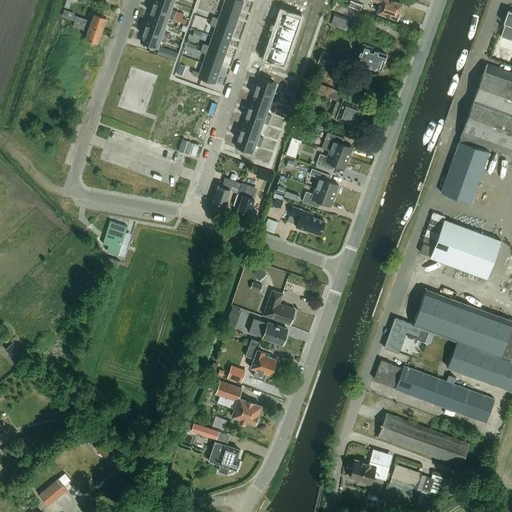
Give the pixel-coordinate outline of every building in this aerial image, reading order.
[(154,3),(152,8),(174,16),(176,11),(171,9),(173,3),(165,0),(154,0),(154,3)] [(238,0),(222,0),(224,1),(222,10),(239,15),(243,2),(238,0)] [(370,0),(370,1),(380,4),(377,13),(396,19),(399,18),(401,15),(399,13),(402,4),(390,0),(370,0)] [(361,11),(363,6),(350,1),(348,6),(361,11)] [(285,3),(281,14),(304,22),(305,18),(300,16),(302,9),(285,3)] [(150,13),(148,19),(165,25),(167,18),(173,20),(174,16),(152,8),(150,13)] [(511,9),(511,10),(511,11),(510,11),(508,10),(504,22),(506,23),(501,37),(511,40),(511,9)] [(74,14),(64,10),(61,17),(72,21),(74,14)] [(213,17),(211,21),(217,23),(234,29),(236,24),(239,15),(222,10),(219,19),(213,17)] [(75,21),(101,30),(106,18),(94,14),(91,22),(76,17),(75,21)] [(281,14),(277,26),(294,32),(297,25),(302,27),(304,22),(281,14)] [(347,31),(351,19),(335,14),(331,25),(347,31)] [(146,25),(144,30),(167,38),(168,34),(163,32),(165,25),(148,19),(146,25)] [(101,30),(75,21),(73,27),(87,32),(85,39),(97,43),(101,30)] [(211,21),(210,26),(215,28),(212,37),(229,42),(234,29),(217,23),(211,21)] [(277,26),(273,37),(295,45),(297,41),(292,39),(294,32),(277,26)] [(142,36),(140,42),(157,48),(160,41),(165,43),(167,38),(144,30),(142,36)] [(203,44),(202,48),(207,50),(225,56),(229,42),(212,37),(209,46),(203,44)] [(273,37),(269,48),(286,54),(288,48),(294,50),(295,45),(273,37)] [(384,61),(387,54),(371,49),(372,46),(363,43),(358,57),(346,53),(344,59),(356,64),(357,61),(380,70),(384,61)] [(75,46),(54,94),(68,100),(89,52),(75,46)] [(62,47),(59,55),(70,59),(73,51),(62,47)] [(202,48),(200,53),(206,55),(203,64),(220,69),(225,56),(207,50),(202,48)] [(177,55),(159,49),(156,56),(174,63),(177,55)] [(337,56),(321,51),(317,62),(332,68),(337,56)] [(194,71),(192,75),(198,77),(215,83),(220,70),(220,69),(203,64),(200,73),(194,71)] [(511,72),(487,64),(441,192),(471,203),(489,152),(467,145),(468,140),(509,155),(511,145),(511,72)] [(263,68),(259,79),(282,86),(283,82),(277,80),(280,73),(263,68)] [(58,82),(62,73),(51,69),(47,78),(58,82)] [(259,79),(255,90),(272,95),(274,89),(280,91),(282,86),(259,79)] [(348,95),(316,83),(313,92),(341,103),(343,99),(346,100),(348,95)] [(255,90),(251,101),(274,109),(275,104),(270,102),(272,95),(255,90)] [(341,103),(336,118),(360,127),(363,118),(361,117),(364,107),(346,100),(343,99),(341,103)] [(251,101),(247,112),(264,118),(266,111),(272,113),(274,109),(251,101)] [(247,112),(243,124),(260,129),(266,131),(267,127),(262,125),(264,118),(247,112)] [(171,126),(180,127),(181,118),(172,117),(171,126)] [(241,128),(239,135),(256,140),(259,134),(264,135),(266,131),(260,129),(243,124),(241,128)] [(329,151),(348,158),(352,148),(342,144),(344,138),(330,133),(326,143),(331,145),(329,151)] [(286,155),(295,156),(298,139),(289,137),(286,155)] [(248,144),(246,154),(261,156),(262,147),(248,144)] [(345,168),(348,158),(329,151),(327,157),(320,154),(316,164),(332,170),(335,165),(345,168)] [(255,178),(270,183),(274,174),(259,168),(255,178)] [(319,178),(315,188),(334,196),(338,185),(328,181),(330,176),(312,169),(309,174),(319,178)] [(225,178),(222,187),(218,186),(212,202),(225,206),(231,187),(236,188),(238,183),(225,178)] [(237,194),(242,195),(237,210),(249,214),(254,199),(251,198),(253,192),(251,192),(253,188),(241,184),(237,194)] [(331,206),(334,196),(315,188),(313,194),(306,192),(302,202),(319,208),(321,202),(331,206)] [(282,197),(274,194),(273,198),(275,198),(273,206),(280,209),(283,201),(281,200),(282,197)] [(304,230),(320,235),(325,222),(312,217),(312,214),(292,207),(287,221),(296,225),(295,227),(304,231),(304,230)] [(434,245),(445,217),(433,212),(422,241),(434,245)] [(263,229),(274,232),(277,221),(266,218),(263,229)] [(487,279),(501,241),(445,220),(430,258),(487,279)] [(127,227),(110,222),(101,250),(118,256),(127,227)] [(428,256),(431,247),(423,244),(420,253),(428,256)] [(118,268),(120,262),(108,258),(106,265),(118,268)] [(260,281),(267,275),(259,267),(252,274),(260,281)] [(262,285),(253,282),(250,289),(260,292),(262,285)] [(413,325),(428,331),(456,341),(447,368),(511,391),(511,361),(511,359),(511,320),(425,290),(413,325)] [(290,324),(295,310),(279,304),(282,294),(272,291),(264,315),(290,324)] [(267,323),(254,318),(249,332),(262,337),(261,339),(283,346),(289,329),(268,322),(267,323)] [(424,342),(428,331),(413,325),(396,318),(385,349),(399,354),(406,332),(417,336),(416,339),(424,342)] [(253,377),(263,380),(266,374),(270,375),(273,374),(275,370),(273,368),(276,360),(264,355),(265,353),(257,350),(260,343),(252,340),(246,356),(254,359),(251,368),(256,370),(253,377)] [(10,345),(5,350),(17,364),(21,360),(24,357),(11,344),(10,345)] [(392,364),(381,360),(374,379),(395,387),(394,389),(486,423),(494,399),(453,384),(456,378),(448,375),(446,381),(403,365),(402,368),(392,364)] [(245,370),(231,366),(227,378),(241,383),(245,370)] [(261,406),(238,398),(241,389),(220,382),(215,394),(237,402),(232,417),(240,420),(239,422),(245,424),(246,422),(255,425),(258,423),(260,418),(258,415),(261,406)] [(470,443),(386,413),(378,437),(462,467),(470,443)] [(214,415),(211,424),(221,427),(224,418),(214,415)] [(194,423),(191,432),(216,440),(219,432),(194,423)] [(122,457),(104,437),(99,432),(93,437),(95,439),(99,444),(98,445),(94,448),(99,454),(111,467),(122,457)] [(19,441),(31,455),(36,451),(24,437),(19,441)] [(236,460),(239,450),(215,442),(216,442),(215,442),(209,462),(210,462),(210,461),(221,465),(219,472),(227,474),(229,468),(237,470),(240,462),(236,460)] [(17,457),(9,460),(11,467),(20,464),(17,457)] [(354,461),(350,478),(357,480),(356,483),(362,485),(363,482),(370,484),(372,477),(385,480),(389,467),(369,462),(369,465),(354,461)] [(420,473),(395,465),(391,477),(414,485),(413,488),(421,491),(416,504),(426,507),(431,492),(437,494),(442,478),(432,475),(431,478),(419,475),(420,473)] [(38,494),(48,507),(67,490),(58,478),(38,494)]
